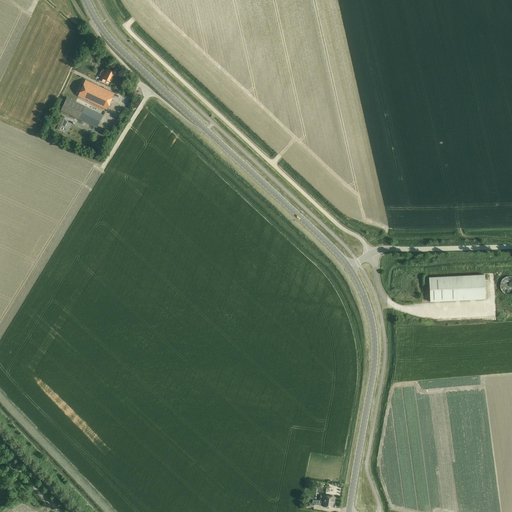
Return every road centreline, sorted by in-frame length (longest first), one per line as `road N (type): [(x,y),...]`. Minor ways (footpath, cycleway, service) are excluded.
road 1 (secondary): [(350,268),(117,48),(86,0)]
road 2 (unclassified): [(370,253),(133,36),(125,25),(133,20)]
road 3 (secondary): [(349,511),(374,366),(373,331),(350,268)]
road 4 (unclassified): [(370,253),(511,247)]
